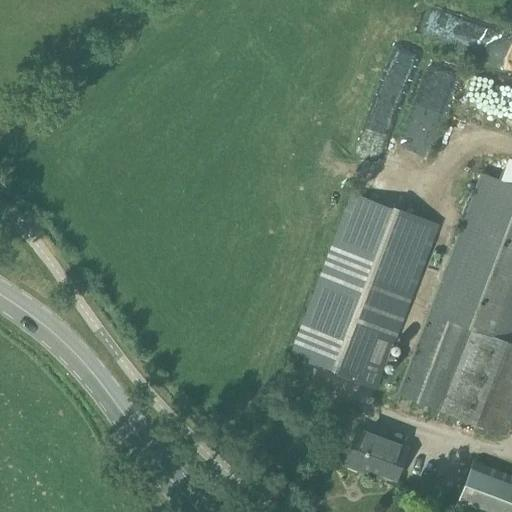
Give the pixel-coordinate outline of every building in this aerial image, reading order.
[(459,41),(465,20),(427,9),(421,31),(459,41)] [(471,327),(509,342),(511,332),(511,183),(480,172),(398,393),(441,409),(471,327)] [(292,354),(375,386),(437,224),(354,192),(292,354)] [(511,415),(511,342),(509,342),(471,327),(441,409),(437,419),(451,424),(455,414),(505,433),(511,415)] [(381,473),(396,479),(407,448),(357,430),(344,463),(380,476),(381,473)] [(455,507),(470,511),(511,511),(511,474),(474,460),(455,507)]
